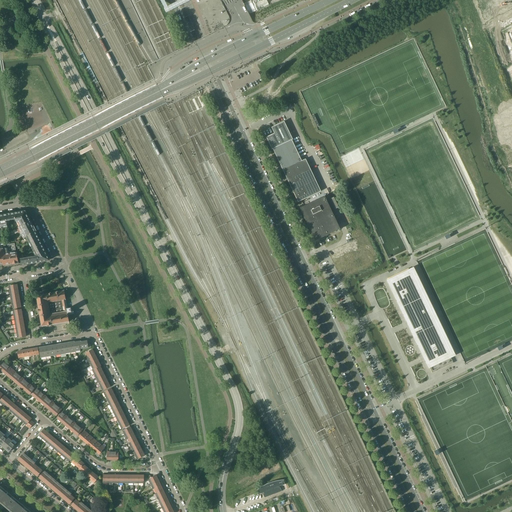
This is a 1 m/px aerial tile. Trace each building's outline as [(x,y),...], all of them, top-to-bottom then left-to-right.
[(266,48),(263,41),(261,38),(258,30),(256,28),(256,26),(254,23),(253,23),(253,22),(252,22),(252,21),(249,14),(241,0),(235,0),(234,1),(232,2),(230,3),(227,4),(225,5),(223,6),(228,17),(228,18),(228,19),(229,19),(229,20),(229,21),(228,21),(228,22),(228,23),(228,24),(227,24),(227,25),(226,25),(226,26),(225,26),(225,27),(224,27),(222,27),(223,28),(224,31),(226,34),(227,35),(228,39),(229,40),(230,43),(231,44),(233,47),(235,51),(237,54),(238,58),(241,64),(243,68),(252,64),(255,62),(261,59),(269,55),(267,50),(266,48)] [(272,150),(273,149),(292,140),(293,140),(284,122),(271,128),(274,134),(266,137),(272,150)] [(321,192),(305,159),(301,161),(292,140),(273,149),(298,202),(321,192)] [(330,209),(334,207),(328,195),(324,196),(324,197),(320,198),(320,199),(316,200),(316,201),(312,202),(308,204),(304,206),(300,208),(299,208),(300,209),(301,212),(302,213),(305,220),(305,221),(307,224),(307,225),(309,228),(309,229),(311,232),(311,233),(313,236),(313,237),(315,240),(315,241),(316,241),(319,239),(320,239),(323,237),(324,237),(327,235),(328,235),(331,233),(332,233),(335,231),(335,232),(336,231),(339,229),(339,230),(340,229),(338,225),(336,221),(334,217),(332,213),(330,209)] [(25,212),(18,213),(17,212),(14,213),(14,214),(15,220),(16,222),(27,216),(25,212)] [(15,220),(14,214),(14,213),(11,213),(11,214),(5,215),(7,225),(10,221),(11,221),(12,221),(13,223),(15,222),(14,220),(15,220)] [(27,216),(16,222),(18,227),(30,221),(29,219),(28,218),(27,216)] [(32,227),(31,225),(31,224),(30,221),(18,227),(21,232),(32,227)] [(26,236),(35,232),(32,227),(21,232),(19,233),(20,235),(22,234),(24,238),(26,236)] [(35,232),(26,236),(30,243),(38,239),(35,232)] [(38,239),(30,243),(33,249),(41,245),(38,239)] [(2,247),(0,247),(0,264),(3,264),(4,266),(11,265),(12,265),(18,264),(17,252),(14,252),(14,251),(16,251),(14,243),(7,245),(8,248),(3,249),(2,247)] [(41,245),(33,249),(36,256),(37,256),(45,251),(44,249),(43,249),(41,245)] [(45,251),(37,256),(38,262),(47,261),(49,261),(46,255),(46,254),(45,251)] [(36,256),(29,257),(30,264),(38,262),(37,256),(36,256)] [(20,259),(21,265),(30,264),(29,257),(20,259)] [(407,270),(387,280),(429,368),(431,368),(432,371),(441,367),(450,363),(447,355),(430,320),(428,316),(409,276),(407,270)] [(411,275),(409,276),(428,316),(431,314),(435,312),(417,272),(411,275)] [(69,322),(68,317),(68,315),(74,314),(73,310),(72,310),(71,308),(67,309),(64,290),(36,295),(41,327),(69,322)] [(433,318),(430,320),(447,355),(449,354),(454,351),(437,316),(433,318)] [(81,342),(74,343),(74,342),(75,351),(80,350),(80,349),(88,347),(88,348),(91,347),(90,345),(87,345),(87,341),(81,342)] [(94,354),(92,350),(91,348),(87,350),(88,352),(86,353),(88,357),(94,354)] [(6,365),(1,371),(5,374),(10,368),(6,365)] [(10,368),(5,374),(9,377),(14,372),(10,368)] [(14,372),(9,377),(13,381),(18,375),(14,372)] [(18,375),(13,381),(17,384),(22,378),(18,375)] [(22,378),(17,384),(21,388),(26,382),(22,378)] [(26,382),(21,388),(25,391),(30,385),(26,382)] [(108,383),(100,386),(102,391),(103,390),(104,390),(110,387),(108,383)] [(30,385),(25,391),(30,395),(35,389),(30,385)] [(32,395),(36,398),(41,393),(37,389),(36,389),(36,388),(34,391),(35,392),(32,395)] [(103,393),(105,397),(113,393),(111,389),(104,392),(103,393)] [(41,393),(36,398),(40,402),(45,396),(41,393)] [(45,396),(40,402),(44,405),(49,399),(45,396)] [(12,403),(8,399),(3,406),(7,409),(12,403)] [(49,399),(44,405),(48,409),(53,403),(49,399)] [(16,406),(12,403),(7,409),(10,412),(16,406)] [(53,403),(48,409),(52,412),(57,406),(53,403)] [(19,409),(16,406),(10,412),(14,415),(19,409)] [(57,406),(52,412),(56,416),(61,410),(57,406)] [(23,412),(19,409),(14,415),(18,419),(23,412)] [(57,418),(61,422),(66,416),(63,413),(64,412),(63,411),(62,413),(62,412),(57,418)] [(27,416),(23,412),(18,419),(22,422),(27,416)] [(31,419),(27,416),(22,422),(26,425),(30,420),(31,419)] [(66,416),(61,422),(65,425),(70,419),(66,416)] [(70,419),(65,425),(69,429),(74,423),(70,419)] [(34,423),(30,420),(26,425),(19,433),(22,435),(28,427),(29,428),(34,423)] [(127,421),(119,425),(121,429),(123,428),(123,429),(129,425),(127,421)] [(74,423),(69,429),(73,432),(78,426),(74,423)] [(78,426),(73,432),(77,436),(82,430),(78,426)] [(122,431),(124,435),(132,431),(130,427),(124,430),(122,431)] [(38,436),(42,439),(47,433),(43,430),(38,436)] [(79,437),(83,440),(88,434),(84,431),(79,437)] [(132,431),(124,435),(126,439),(128,439),(134,435),(132,431)] [(51,436),(47,433),(42,439),(46,442),(51,436)] [(88,434),(83,440),(87,444),(92,438),(88,434)] [(55,439),(51,436),(46,442),(50,445),(55,439)] [(7,438),(1,445),(1,446),(5,449),(11,441),(7,438)] [(92,438),(87,444),(91,447),(96,442),(92,438)] [(59,443),(55,439),(50,445),(54,449),(59,443)] [(11,441),(5,449),(9,452),(15,445),(11,441)] [(96,442),(91,447),(95,451),(100,445),(96,442)] [(63,446),(59,443),(54,449),(57,452),(63,446)] [(100,445),(95,451),(99,454),(104,448),(100,445)] [(66,449),(63,446),(57,452),(61,455),(66,449)] [(70,452),(66,449),(61,455),(65,458),(70,452)] [(74,456),(70,452),(65,458),(69,462),(70,461),(74,456)] [(142,452),(134,455),(136,460),(138,459),(144,456),(142,452)] [(23,453),(18,460),(22,463),(27,456),(23,453)] [(27,456),(22,463),(25,466),(31,460),(27,456)] [(72,462),(75,465),(80,460),(76,457),(72,462)] [(31,460),(25,466),(29,470),(34,464),(35,463),(31,460)] [(84,464),(80,460),(75,465),(79,468),(79,469),(79,470),(83,465),(84,464)] [(34,464),(29,470),(33,473),(38,467),(34,464)] [(38,467),(33,473),(37,476),(39,474),(42,471),(38,467)] [(87,468),(83,473),(87,476),(91,471),(87,468)] [(44,471),(41,475),(39,478),(43,481),(48,474),(44,471)] [(48,474),(43,481),(46,484),(52,478),(48,474)] [(98,478),(94,474),(90,479),(94,483),(98,478)] [(148,479),(150,484),(158,481),(156,475),(149,479),(148,479)] [(52,478),(46,484),(50,488),(56,481),(52,478)] [(258,492),(259,494),(263,493),(264,494),(263,494),(264,498),(281,491),(280,488),(279,488),(279,487),(281,486),(285,485),(283,480),(284,480),(282,480),(280,480),(279,480),(277,481),(275,481),(274,481),(272,482),(270,482),(269,483),(267,484),(266,484),(264,485),(263,486),(262,487),(260,487),(259,488),(258,489),(256,490),(257,490),(258,492)] [(56,481),(50,488),(54,491),(60,484),(56,481)] [(158,481),(150,484),(152,489),(154,488),(160,485),(158,481)] [(60,484),(54,491),(58,494),(64,487),(60,484)] [(30,511),(0,486),(0,501),(12,511),(30,511)] [(64,487),(58,494),(62,497),(67,491),(64,487)] [(163,490),(156,493),(155,494),(157,499),(165,495),(163,490)] [(67,491),(62,497),(66,501),(70,495),(71,494),(67,491)] [(70,495),(66,501),(70,504),(73,500),(74,499),(70,495)] [(165,495),(157,499),(159,503),(167,500),(165,495)] [(76,500),(74,502),(71,505),(75,509),(80,503),(76,500)] [(167,500),(159,503),(161,508),(169,504),(167,500)] [(80,503),(75,509),(79,511),(85,505),(81,502),(80,503)]
